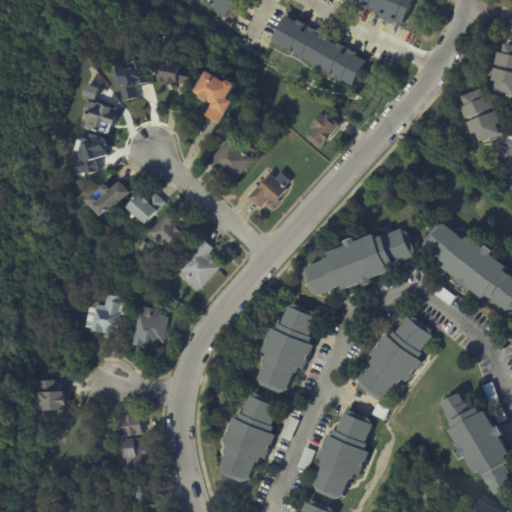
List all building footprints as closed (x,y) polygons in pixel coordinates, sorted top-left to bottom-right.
[(240,0),(226,17),(211,5),(214,0),(207,0),(205,3),(201,0),(240,0)] [(414,0),(402,26),(395,23),(394,26),(389,24),(387,28),(383,26),(385,22),(379,20),(381,16),(367,10),(366,13),(361,11),(359,16),(354,14),(356,9),(351,7),(353,3),(346,0),(414,0)] [(353,85),(343,79),(341,82),(334,77),(337,71),(334,69),(330,75),(322,71),(324,68),(303,56),(301,59),(294,54),(297,48),(293,46),(290,53),(282,48),(284,46),(272,40),(286,15),(297,22),(298,20),(306,24),(302,31),(306,33),(310,26),(318,31),(317,32),(337,44),(338,42),(346,46),(342,53),(346,55),(349,48),(358,53),(356,55),(367,61),(353,85)] [(505,45),(511,46),(511,96),(495,93),(496,84),(492,83),(495,70),(499,71),(499,67),(496,67),(499,54),(503,55),(505,45)] [(123,101),(138,98),(136,85),(147,82),(142,60),(115,66),(123,101)] [(176,66),(179,67),(179,68),(194,71),(191,86),(177,83),(176,86),(170,85),(169,87),(164,86),(165,84),(157,83),(157,80),(153,79),(154,74),(156,75),(159,63),(166,64),(166,63),(168,62),(171,63),(173,65),(172,65),(176,66)] [(207,74),(224,84),(226,83),(229,82),(233,84),(234,88),(233,89),(227,100),(232,103),(220,124),(206,116),(213,105),(208,102),(206,105),(199,100),(200,98),(193,94),(206,73),(207,74)] [(97,100),(100,87),(87,84),(83,96),(97,100)] [(461,101),(482,93),(485,101),(490,100),(494,111),(490,113),(491,116),(496,115),(500,126),(496,128),(500,137),(479,146),(475,137),(471,139),(467,127),(472,125),(471,121),(465,123),(460,111),(464,110),(461,101)] [(86,128),(110,133),(112,124),(116,125),(119,107),(87,101),(84,116),(89,117),(86,128)] [(261,120),(266,114),(270,117),(265,123),(261,120)] [(329,116),(340,126),(319,149),(307,137),(314,130),(311,127),(322,115),(325,117),(328,115),(329,116)] [(109,138),(86,132),(84,141),(78,139),(75,150),(82,152),(78,169),(96,174),(101,156),(104,157),(109,138)] [(244,155),(252,162),(233,183),(223,174),(225,172),(222,169),(218,173),(207,164),(228,141),(244,155)] [(260,211),(248,200),(270,175),(276,180),(280,174),(290,183),(285,189),(287,191),(278,201),(280,202),(271,211),(265,206),(260,211)] [(122,184),(129,192),(119,201),(117,202),(116,201),(113,204),(112,204),(98,216),(83,199),(90,193),(96,200),(102,194),(97,188),(103,182),(109,189),(119,181),(122,184)] [(157,196),(166,203),(157,213),(154,210),(142,224),(123,207),(130,199),(129,198),(131,195),(132,196),(136,193),(142,198),(142,197),(147,201),(154,193),(157,196)] [(173,210),(180,217),(172,225),(180,233),(182,230),(188,236),(170,255),(162,247),(164,245),(162,243),(161,244),(159,243),(160,242),(159,241),(155,244),(150,239),(152,237),(147,232),(171,208),(173,210)] [(451,229),(464,239),(467,236),(483,248),(485,245),(493,251),(491,255),(506,267),(504,270),(511,276),(511,311),(508,312),(485,295),(482,299),(466,286),(463,290),(456,284),(459,281),(442,267),(445,263),(425,248),(426,241),(438,225),(444,224),(451,229)] [(407,260),(396,265),(395,264),(388,267),(390,271),(372,278),(374,283),(364,288),(362,282),(344,290),(342,285),(337,287),(338,288),(319,296),(313,293),(305,274),(306,268),(324,260),(323,259),(330,257),(328,253),(346,245),(345,241),(354,237),(356,241),(374,234),(376,239),(383,236),(383,237),(403,229),(409,233),(416,250),(415,257),(407,260)] [(205,241),(213,248),(209,253),(217,261),(215,264),(220,269),(202,289),(200,287),(196,292),(179,276),(183,273),(177,268),(203,239),(205,241)] [(137,246),(142,241),(147,245),(142,251),(137,246)] [(118,335),(90,331),(94,308),(95,309),(96,305),(103,306),(105,295),(120,297),(117,312),(121,313),(118,335)] [(313,331),(310,337),(313,338),(310,344),(314,346),(304,370),(300,368),(297,374),(295,373),(287,392),(281,394),(262,386),(261,381),(259,380),(267,362),(265,361),(266,358),(264,353),(262,352),(273,329),(277,330),(280,324),(282,325),(290,307),(297,305),(315,313),(318,319),(313,331)] [(154,309),(159,310),(158,315),(161,315),(161,316),(169,317),(165,344),(158,343),(158,346),(144,344),(144,347),(133,346),(135,332),(129,331),(130,317),(137,318),(138,313),(143,313),(143,308),(154,309)] [(429,343),(422,352),(424,354),(420,359),(424,362),(408,382),(404,379),(400,384),(398,383),(385,399),(377,398),(362,386),(362,381),(361,380),(373,365),(371,363),(375,357),(372,354),(388,335),(391,337),(395,332),(397,333),(410,318),(417,318),(433,330),(433,335),(435,336),(429,343)] [(54,380),(37,380),(38,400),(32,400),(33,411),(70,410),(70,391),(54,391),(54,380)] [(485,410),(496,427),(499,425),(504,434),(501,436),(510,453),(506,455),(509,461),(507,463),(511,472),(508,474),(511,480),(511,485),(496,494),(490,483),(489,483),(485,475),(483,476),(480,470),(476,472),(466,455),(461,458),(456,449),(460,447),(450,430),(455,427),(451,422),(453,421),(447,412),(448,411),(443,402),(461,392),(467,402),(470,400),(475,408),(478,406),(481,412),(485,410)] [(277,416),(272,427),(275,428),(272,434),(276,436),(266,460),(262,458),(259,464),(257,463),(249,481),(243,484),(224,476),(223,471),(221,470),(229,451),(227,450),(229,448),(227,442),(225,442),(235,418),(239,420),(242,414),(244,415),(252,397),(259,394),(277,402),(280,408),(277,416)] [(371,433),(366,444),(369,445),(366,451),(370,453),(360,477),(356,475),(353,481),(351,480),(343,498),(336,500),(318,492),(317,488),(315,487),(323,468),(321,467),(322,465),(320,459),(318,458),(328,435),(333,437),(336,431),(338,432),(346,414),(353,411),(371,419),(374,425),(371,433)] [(142,417),(143,428),(144,428),(144,434),(143,434),(136,435),(136,434),(130,435),(130,436),(121,437),(120,421),(122,421),(121,416),(132,415),(133,417),(142,417)] [(146,450),(146,455),(145,455),(145,464),(123,466),(121,440),(143,438),(144,446),(145,446),(146,450)] [(154,494),(158,504),(155,505),(155,504),(132,511),(124,488),(145,481),(145,482),(150,480),(153,488),(151,489),(153,494),(154,494)] [(502,511),(467,511),(474,498),(502,511)] [(303,511),(307,503),(314,500),(333,508),(335,511),(303,511)]
